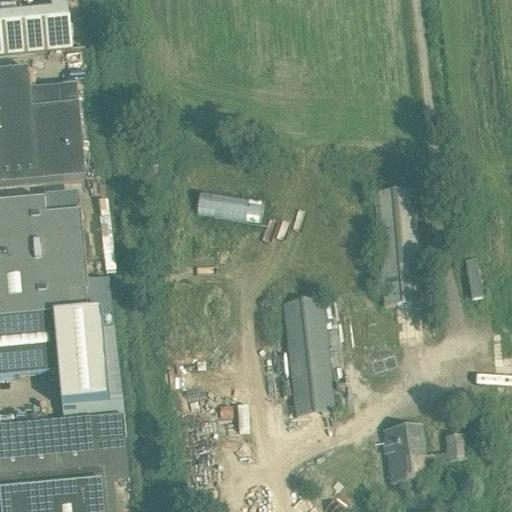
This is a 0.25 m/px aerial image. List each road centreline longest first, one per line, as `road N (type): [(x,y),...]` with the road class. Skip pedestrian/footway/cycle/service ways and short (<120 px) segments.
road 1 (unclassified): [(364,0),(395,249),(405,266),(480,312)]
road 2 (unclassified): [(490,511),(467,334),(480,312)]
